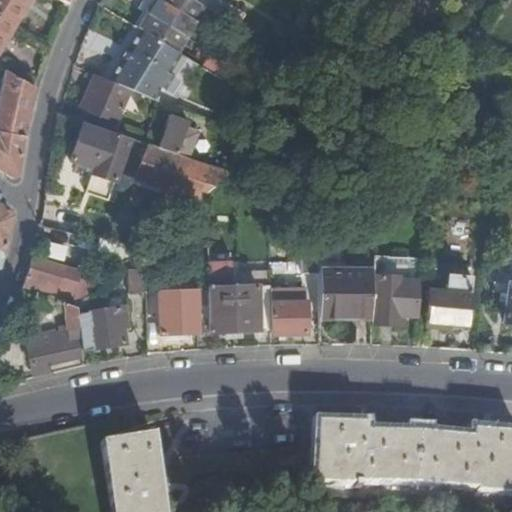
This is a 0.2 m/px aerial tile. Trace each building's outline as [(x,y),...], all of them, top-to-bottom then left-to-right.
[(0,0),(0,17),(15,26),(31,0),(0,0)] [(143,14),(135,28),(138,30),(140,31),(178,53),(203,11),(184,0),(143,0),(138,10),(143,14)] [(213,0),(206,13),(230,27),(238,13),(216,0),(213,0)] [(0,50),(15,26),(0,17),(0,50)] [(108,83),(132,93),(154,102),(162,89),(167,92),(176,77),(171,73),(182,56),(178,53),(140,31),(108,83)] [(203,68),(231,85),(239,71),(234,68),(237,62),(214,48),(203,68)] [(0,173),(13,181),(19,179),(26,136),(37,90),(8,73),(0,103),(0,173)] [(108,83),(97,78),(84,111),(100,117),(99,122),(118,129),(132,93),(108,83)] [(170,117),(160,151),(188,160),(197,136),(184,132),(187,123),(170,117)] [(131,140),(84,124),(70,161),(94,170),(93,174),(115,182),(131,140)] [(137,182),(197,204),(205,198),(230,175),(188,160),(160,151),(149,147),(137,182)] [(0,268),(6,252),(13,214),(0,206),(0,268)] [(97,240),(77,235),(75,245),(94,249),(97,240)] [(302,276),(319,276),(319,272),(319,258),(319,245),(302,246),(302,276)] [(347,259),(319,258),(319,272),(346,272),(347,259)] [(372,320),(372,327),(380,327),(381,277),(386,277),(386,266),(385,260),(373,259),(373,272),(372,320)] [(35,260),(27,287),(61,299),(65,287),(70,272),(35,260)] [(209,336),(234,335),(233,289),(237,289),(238,262),(207,263),(209,309),(209,336)] [(399,283),(409,283),(409,267),(386,266),(386,277),(399,278),(399,283)] [(70,272),(65,287),(75,290),(80,276),(70,272)] [(319,319),(372,320),(373,272),(346,272),(319,272),(319,276),(319,319)] [(142,273),(129,273),(129,295),(143,294),(142,273)] [(381,277),(380,327),(397,328),(397,318),(416,319),(418,284),(409,283),(399,283),(399,278),(386,277),(381,277)] [(65,287),(61,299),(74,303),(78,291),(75,290),(65,287)] [(233,289),(234,335),(259,334),(258,288),(237,289),(233,289)] [(271,291),(272,336),(306,337),(306,303),(294,302),(293,291),(271,291)] [(179,338),(198,338),(198,309),(197,293),(178,294),(179,338)] [(161,338),(179,338),(178,294),(159,295),(161,338)] [(469,328),(473,300),(432,295),(428,331),(446,333),(447,327),(469,328)] [(27,345),(34,379),(47,376),(46,369),(78,362),(75,344),(82,343),(78,318),(77,308),(60,302),(64,330),(58,331),(59,337),(27,345)] [(49,311),(37,303),(21,326),(34,334),(49,311)] [(198,338),(210,337),(209,336),(209,309),(198,309),(198,338)] [(82,343),(84,355),(124,348),(118,311),(78,318),(82,343)] [(511,498),(511,437),(473,435),(472,442),(365,435),(366,429),(318,427),(314,487),(353,489),(353,486),(476,493),(476,497),(511,498)] [(165,511),(154,437),(101,445),(111,511),(165,511)]
